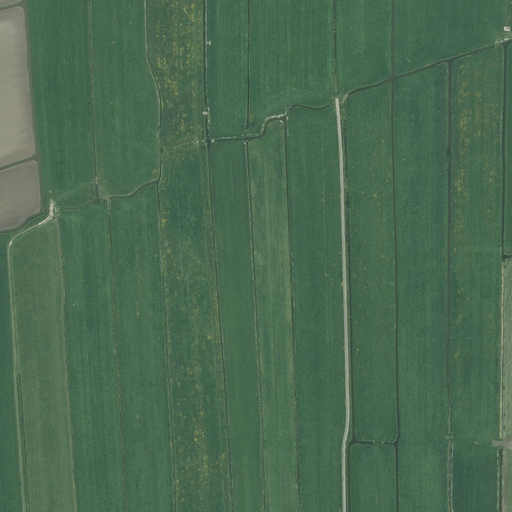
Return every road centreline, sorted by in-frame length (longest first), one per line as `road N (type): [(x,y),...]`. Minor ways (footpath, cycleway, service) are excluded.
road 1 (track): [(98,62),(100,177),(50,187),(51,216),(8,249),(24,511)]
road 2 (track): [(336,99),(344,511)]
road 3 (track): [(139,321),(120,211),(98,212),(100,262)]
